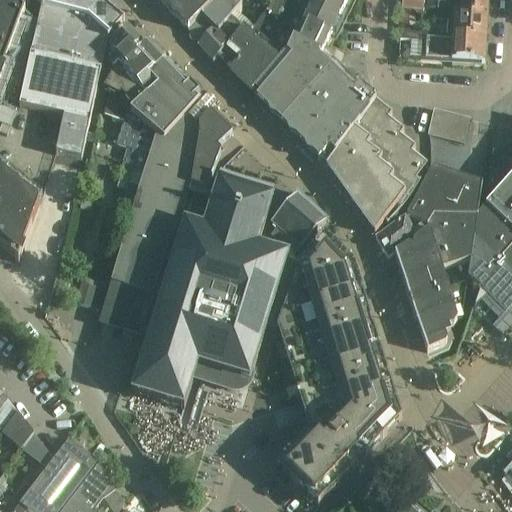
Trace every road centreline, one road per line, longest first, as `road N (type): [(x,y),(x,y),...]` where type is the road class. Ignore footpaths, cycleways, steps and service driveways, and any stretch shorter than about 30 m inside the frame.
road 1 (residential): [(177,511),(0,278)]
road 2 (residential): [(511,66),(484,94),(439,97),(379,83),(382,0)]
